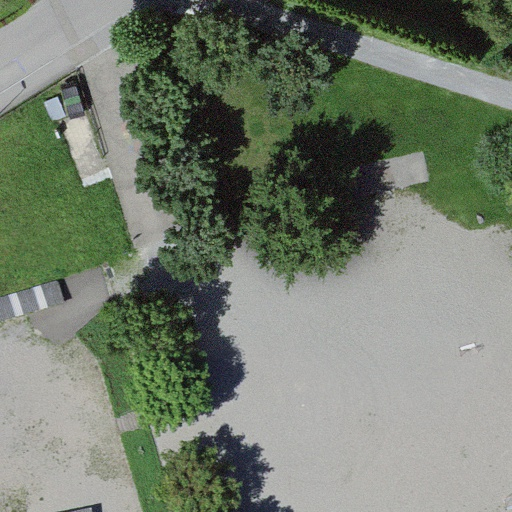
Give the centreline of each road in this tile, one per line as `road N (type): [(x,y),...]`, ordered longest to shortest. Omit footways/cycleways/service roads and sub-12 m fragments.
road 1 (residential): [(213,0),(511,99)]
road 2 (residential): [(105,0),(0,65)]
